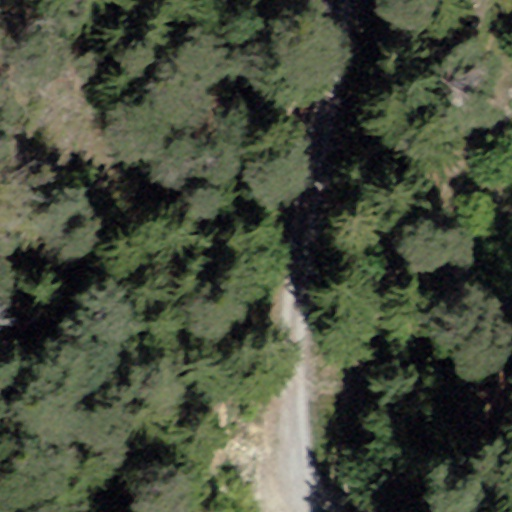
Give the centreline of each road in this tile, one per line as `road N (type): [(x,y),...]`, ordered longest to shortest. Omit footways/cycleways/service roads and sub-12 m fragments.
road 1 (track): [(338,0),(293,233),(290,447),(306,511)]
road 2 (track): [(290,447),(492,70),(504,0)]
